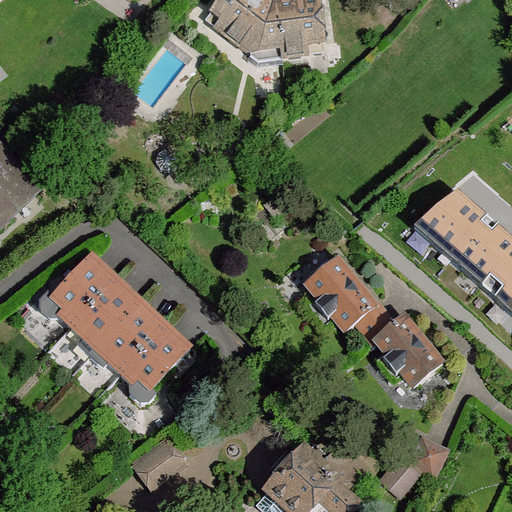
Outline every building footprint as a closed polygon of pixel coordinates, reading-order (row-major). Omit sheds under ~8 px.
[(283,51),(278,8),(268,0),(225,0),(214,15),(224,23),(219,29),(252,55),(283,51)] [(320,3),(278,8),(283,51),(284,58),(309,55),(308,48),(326,45),(320,3)] [(285,67),(284,58),(283,51),(252,55),(253,59),(249,64),(258,70),(285,67)] [(0,165),(0,223),(29,198),(0,165)] [(511,234),(459,189),(414,226),(511,314),(511,234)] [(98,260),(53,308),(151,398),(196,350),(98,260)] [(341,264),(309,290),(347,338),(358,329),(373,347),(376,345),(415,392),(445,368),(407,322),(398,329),(381,308),(378,311),(341,264)] [(415,466),(442,475),(452,445),(424,436),(415,466)] [(164,446),(132,470),(148,491),(180,467),(164,446)] [(308,456),(257,510),(259,511),(352,511),(357,507),(339,491),(343,487),(308,456)]
